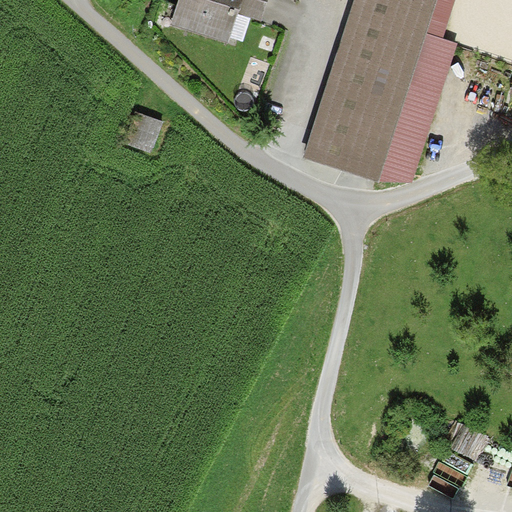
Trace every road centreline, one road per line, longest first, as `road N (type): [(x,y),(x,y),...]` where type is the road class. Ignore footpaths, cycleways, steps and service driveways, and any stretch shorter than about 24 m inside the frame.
road 1 (track): [(78,0),(235,141),(337,197),(353,214),(357,252),(305,511)]
road 2 (track): [(353,214),(511,146)]
